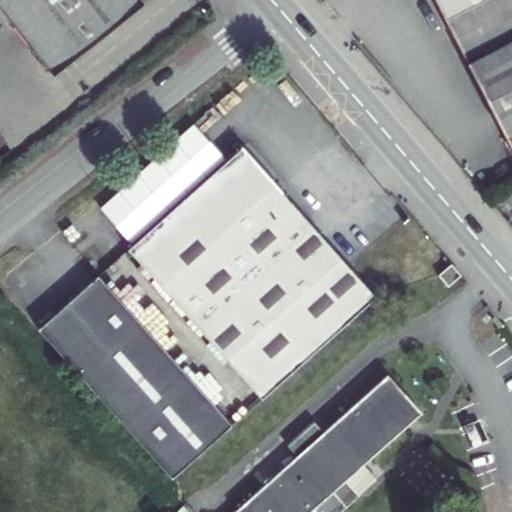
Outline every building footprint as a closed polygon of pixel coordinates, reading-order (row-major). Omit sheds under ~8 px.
[(0,0),(0,13),(44,71),(135,0),(0,0)] [(511,0),(435,0),(511,148),(511,0)] [(381,298),(248,148),(135,248),(269,399),(381,298)] [(458,264),(443,277),(454,289),(468,276),(458,264)] [(170,477),(230,423),(98,276),(38,329),(170,477)] [(387,378),(288,467),(279,456),(251,481),(260,491),(237,511),(341,511),(360,495),(348,482),(421,416),(387,378)]
